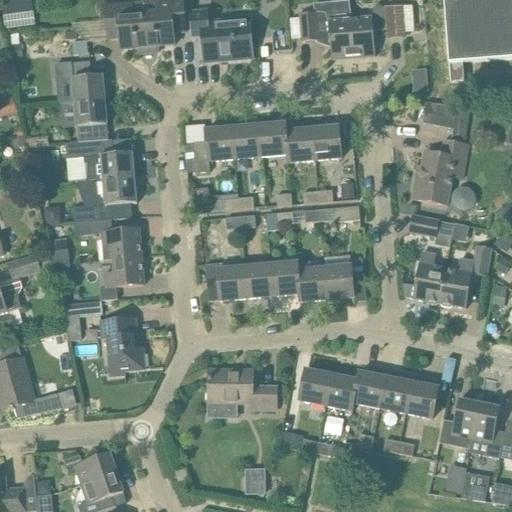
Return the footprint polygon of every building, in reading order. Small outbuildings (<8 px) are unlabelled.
[(22,0),(1,0),(6,31),(26,29),(22,0)] [(511,0),(444,0),(451,84),(464,83),(462,65),(511,60),(511,0)] [(187,34),(185,14),(184,1),(157,3),(144,4),(148,55),(159,54),(158,49),(175,47),(174,35),(187,34)] [(348,3),(314,6),(314,15),(300,16),(303,44),(318,43),(318,37),(330,36),(332,62),(353,60),(348,3)] [(349,3),(348,3),(353,60),(376,59),(374,33),(387,32),(387,40),(405,38),(403,8),(371,11),(372,20),(351,22),(349,3)] [(138,56),(148,55),(144,4),(104,8),(107,41),(120,40),(121,52),(138,51),(138,56)] [(249,20),(208,24),(208,13),(190,15),(191,35),(202,34),(205,65),(253,61),(251,41),(249,20)] [(77,34),(65,33),(65,42),(77,42),(77,34)] [(19,34),(9,34),(9,46),(19,46),(19,34)] [(103,77),(91,78),(90,64),(56,67),(57,78),(63,77),(65,94),(75,93),(76,105),(105,102),(103,77)] [(426,72),(413,73),(414,86),(427,85),(426,72)] [(105,102),(76,105),(79,145),(92,144),(109,143),(105,102)] [(459,130),(462,109),(427,104),(424,125),(459,130)] [(286,134),(286,126),(259,128),(261,160),(287,158),(288,165),(289,165),(286,134)] [(235,162),(261,160),(259,128),(232,130),(235,162)] [(315,163),(322,162),(342,161),(339,129),(312,132),(315,163)] [(210,164),(235,162),(232,130),(206,133),(206,144),(193,145),(196,175),(210,174),(210,164)] [(289,165),(315,163),(312,132),(286,134),(289,165)] [(113,156),(112,142),(109,143),(92,144),(79,145),(67,146),(68,162),(83,160),(83,164),(88,165),(87,184),(79,184),(79,185),(135,180),(133,154),(113,156)] [(468,147),(464,146),(444,142),(441,158),(425,155),(422,169),(418,168),(412,201),(447,208),(448,202),(453,203),(454,208),(459,212),(464,213),(470,211),(474,207),(475,201),(473,195),(469,191),(463,190),(457,192),(454,195),(450,195),(453,180),(462,181),(468,147)] [(137,206),(135,180),(79,185),(79,192),(84,203),(84,209),(74,210),(74,224),(103,222),(101,209),(105,208),(105,209),(137,206)] [(251,182),(239,183),(241,198),(252,197),(251,182)] [(317,194),(318,206),(334,205),(333,193),(317,194)] [(305,207),(318,206),(317,194),(304,195),(305,207)] [(278,209),(293,208),(292,196),(277,198),(278,209)] [(238,201),(239,213),(255,211),(254,200),(238,201)] [(226,214),(239,213),(238,201),(225,202),(226,214)] [(332,239),(331,228),(361,225),(359,209),(319,213),(320,224),(322,224),(323,240),(332,239)] [(306,225),(320,224),(319,213),(305,214),(306,225)] [(294,215),(267,217),(268,233),(280,232),(279,228),(295,226),(294,215)] [(239,219),(241,239),(242,239),(242,231),(257,230),(256,218),(239,219)] [(429,238),(432,222),(412,218),(409,234),(429,238)] [(234,239),(241,239),(239,219),(226,220),(228,232),(233,232),(234,239)] [(113,262),(142,259),(139,231),(120,233),(101,235),(102,249),(112,248),(113,262)] [(473,276),(487,279),(492,251),(477,248),(474,264),(460,261),(458,273),(446,271),(439,306),(446,307),(448,310),(453,311),(456,309),(466,311),(473,276)] [(54,267),(70,266),(69,252),(51,254),(54,267)] [(439,306),(446,271),(435,269),(437,257),(423,254),(420,267),(420,266),(413,301),(423,303),(425,305),(430,306),(432,304),(439,306)] [(0,332),(13,329),(9,314),(22,310),(18,298),(23,290),(20,281),(22,280),(41,274),(37,258),(9,265),(13,281),(0,284),(0,332)] [(106,290),(124,289),(144,287),(142,259),(113,262),(115,276),(105,277),(106,290)] [(272,299),(300,296),(297,259),(286,260),(286,266),(270,267),(272,299)] [(299,273),(298,265),(297,259),(300,296),(300,304),(327,302),(324,271),(299,273)] [(353,282),(365,281),(363,261),(350,262),(351,268),(324,271),(327,302),(354,300),(353,282)] [(243,269),(231,270),(230,265),(206,267),(208,293),(219,292),(220,303),(246,301),(243,269)] [(70,266),(54,267),(57,284),(72,283),(70,266)] [(246,301),(272,299),(270,267),(243,269),(246,301)] [(498,287),(494,306),(506,309),(510,289),(498,287)] [(101,305),(65,308),(66,321),(102,317),(101,305)] [(117,319),(135,319),(135,308),(117,307),(117,319)] [(107,342),(108,359),(110,379),(126,377),(126,374),(146,372),(144,350),(139,350),(136,320),(100,323),(102,342),(107,342)] [(5,351),(0,352),(0,367),(9,365),(5,351)] [(58,396),(35,402),(24,361),(0,367),(0,402),(3,413),(10,411),(11,413),(15,412),(18,421),(62,411),(58,396)] [(277,412),(277,409),(277,389),(253,389),(253,373),(209,372),(209,405),(228,406),(251,406),(251,412),(277,412)] [(326,409),(332,377),(306,372),(302,392),(300,403),(326,409)] [(379,411),(386,380),(359,375),(358,383),(353,406),(354,406),(379,411)] [(353,406),(358,383),(332,377),(326,409),(352,414),(354,406),(353,406)] [(406,417),(412,385),(386,380),(379,411),(406,417)] [(432,422),(435,410),(439,391),(412,385),(406,417),(432,422)] [(72,393),(58,396),(62,411),(77,407),(72,393)] [(471,451),(480,406),(459,402),(454,426),(444,424),(440,444),(471,451)] [(506,435),(496,433),(500,411),(480,406),(471,451),(470,454),(500,460),(500,459),(506,435)] [(511,436),(506,435),(500,459),(511,461),(511,436)] [(375,440),(360,436),(358,448),(372,451),(375,440)] [(397,456),(400,444),(386,441),(384,453),(397,456)] [(317,456),(319,444),(305,442),(303,454),(317,456)] [(317,456),(332,459),(334,447),(319,444),(317,456)] [(400,444),(397,456),(413,459),(416,447),(400,444)] [(82,487),(117,476),(110,456),(83,465),(80,457),(65,462),(70,477),(78,475),(82,487)] [(464,482),(466,471),(455,469),(453,480),(464,482)] [(189,480),(185,470),(175,473),(178,483),(189,480)] [(89,508),(105,502),(112,499),(123,496),(124,495),(117,476),(82,487),(89,508)] [(26,511),(24,491),(7,492),(5,480),(0,480),(0,511),(26,511)] [(266,480),(246,481),(247,497),(267,496),(266,480)] [(51,496),(50,486),(47,483),(37,484),(38,497),(51,496)] [(511,488),(495,485),(493,495),(492,503),(491,505),(511,508),(511,488)] [(123,496),(112,499),(115,509),(126,505),(123,496)]
